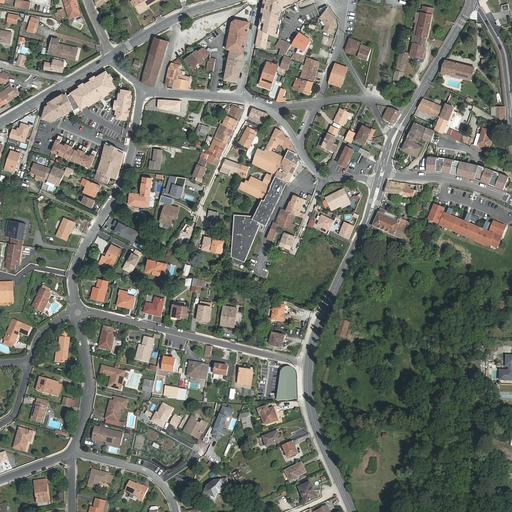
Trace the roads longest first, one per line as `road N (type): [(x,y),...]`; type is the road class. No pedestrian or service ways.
road 1 (residential): [(77,311),(76,264),(123,183),(141,87)]
road 2 (residential): [(77,311),(307,363)]
road 3 (secondary): [(379,184),(307,363)]
road 4 (secondary): [(307,363),(317,432),(351,511)]
road 5 (residential): [(72,452),(88,397),(77,311)]
road 6 (tertiary): [(511,129),(502,54),(470,3)]
road 7 (secondary): [(112,56),(229,0)]
road 8 (tertiary): [(382,170),(507,198)]
road 9 (residential): [(176,511),(150,473),(72,452)]
road 10 (secondary): [(470,3),(410,110)]
